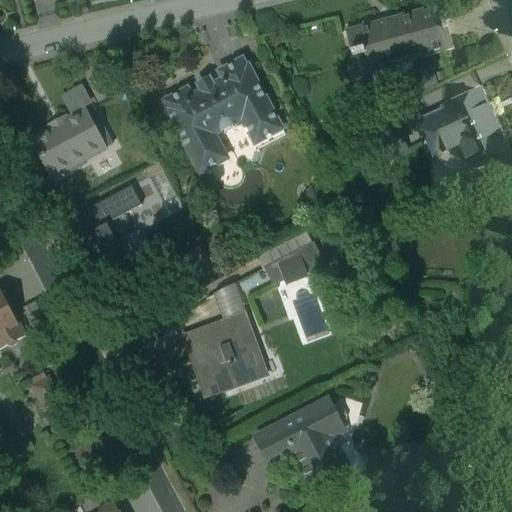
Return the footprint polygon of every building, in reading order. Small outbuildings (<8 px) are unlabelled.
[(362,72),(454,44),(440,0),(431,0),(348,25),(362,72)] [(255,145),(287,129),(245,51),(157,97),(198,174),(229,158),(217,136),(243,123),(255,145)] [(470,168),(490,159),(482,141),(503,132),(483,87),(414,117),(433,159),(460,147),(470,168)] [(375,108),(347,121),(361,150),(389,137),(375,108)] [(52,178),(107,148),(85,109),(30,139),(52,178)] [(120,195),(77,217),(109,281),(152,259),(120,195)] [(336,329),(320,254),(293,260),(311,340),(327,336),(326,331),(336,329)] [(0,352),(27,339),(1,289),(0,289),(0,352)] [(205,402),(271,379),(248,312),(182,335),(205,402)] [(50,378),(32,388),(50,422),(68,413),(50,378)] [(0,409),(9,439),(30,433),(15,387),(0,392),(0,409)] [(349,434),(334,402),(256,439),(271,472),(293,462),(312,501),(350,483),(331,443),(349,434)]
